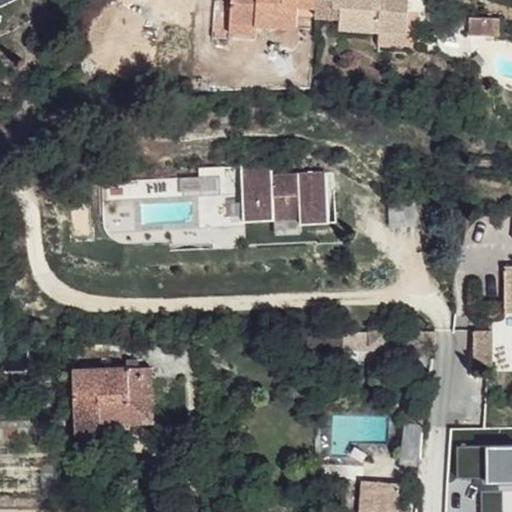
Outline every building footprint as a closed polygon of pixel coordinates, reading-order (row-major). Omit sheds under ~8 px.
[(0,11),(22,0),(11,0),(0,6),(0,11)] [(293,27),(296,6),(314,9),(314,0),(228,0),(226,18),(253,22),(293,27)] [(314,0),(314,9),(313,13),(327,16),(328,5),(335,6),(334,27),(374,30),(402,32),(405,0),(314,0)] [(501,18),(469,17),(469,35),(500,36),(501,18)] [(226,28),(252,31),(253,22),(226,18),(226,28)] [(372,45),(400,47),(402,32),(374,30),(372,45)] [(487,84),(477,85),(477,99),(487,98),(487,84)] [(271,164),(241,165),(244,222),(275,221),(275,217),(300,215),(300,219),(300,225),(330,223),(326,171),(272,174),(271,164)] [(495,278),(479,278),(478,313),(494,313),(495,278)] [(474,331),(473,366),(492,366),(492,331),(474,331)] [(324,334),(293,334),(293,349),(361,348),(361,335),(361,333),(324,334)] [(404,334),(404,335),(361,335),(361,348),(404,347),(405,352),(424,352),(424,334),(404,334)] [(102,433),(103,426),(129,426),(153,425),(152,370),(74,371),(75,436),(94,437),(97,436),(102,433)] [(0,439),(57,437),(57,421),(0,423),(0,439)] [(409,511),(410,509),(399,509),(401,483),(361,480),(358,511),(409,511)]
